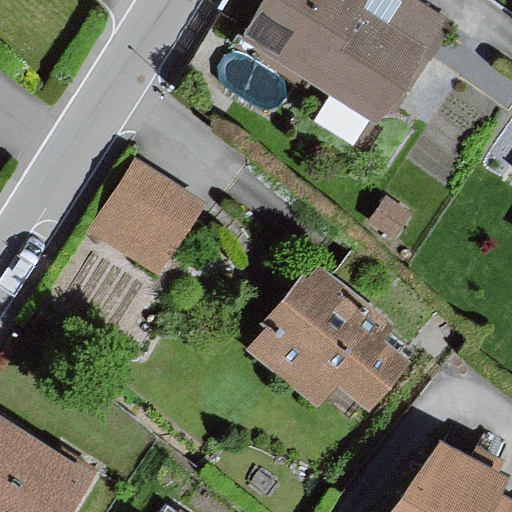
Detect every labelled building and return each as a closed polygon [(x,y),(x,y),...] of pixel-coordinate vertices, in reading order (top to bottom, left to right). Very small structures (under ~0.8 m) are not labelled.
[(272,0),(249,35),(380,123),(447,24),(411,0),(405,0),(389,25),(358,3),(359,0),(272,0)] [(205,205),(137,162),(94,228),(151,265),(170,236),(180,243),(205,205)] [(388,321),(319,266),(308,280),(299,273),(266,314),(274,320),(256,343),(319,393),(337,370),(368,395),(400,355),(376,336),(388,321)] [(59,511),(86,473),(0,417),(0,511),(59,511)] [(479,462),(433,438),(394,511),(511,511),(511,498),(493,488),(501,473),(479,462)]
